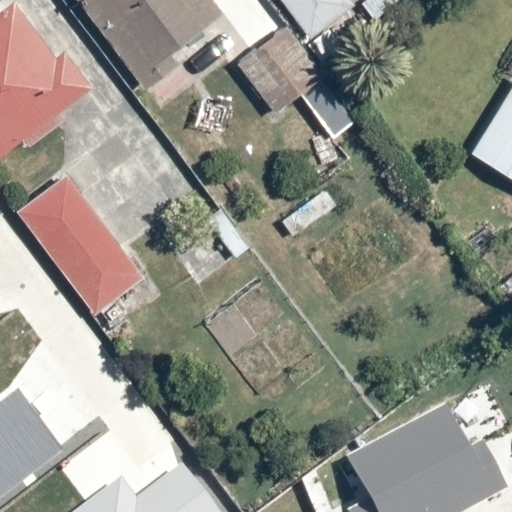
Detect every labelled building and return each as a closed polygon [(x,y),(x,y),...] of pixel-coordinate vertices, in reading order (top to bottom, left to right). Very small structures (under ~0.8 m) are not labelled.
[(65,52),(59,57),(15,0),(14,0),(0,11),(0,158),(93,88),(65,52)] [(211,0),(79,0),(146,90),(183,63),(174,51),(223,15),(211,0)] [(280,0),(312,40),(356,5),(352,0),(280,0)] [(239,64),(276,114),(325,78),(288,28),(239,64)] [(511,94),(475,152),(511,175),(511,94)] [(19,213),(97,314),(145,277),(67,176),(19,213)] [(354,511),(469,511),(508,492),(483,444),(472,450),(449,408),(349,460),(371,503),(354,511)]
